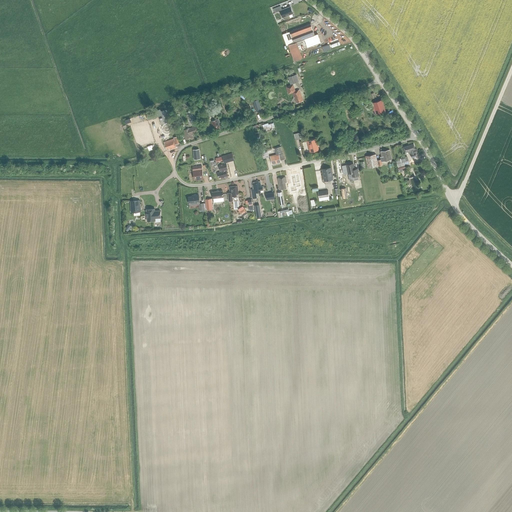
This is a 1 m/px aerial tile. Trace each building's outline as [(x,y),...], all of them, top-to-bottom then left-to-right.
[(275,13),(280,11),(283,18),(293,14),(290,7),(282,10),(280,6),(273,9),(275,13)] [(315,35),(311,24),(290,32),(294,43),(288,45),(288,47),(289,46),(294,61),(302,58),(298,46),(300,45),(303,51),(321,44),(318,34),(315,35)] [(294,43),(290,32),(285,34),(282,35),(285,42),(287,41),(288,45),(294,43)] [(288,77),(290,84),(299,82),(297,75),(288,77)] [(293,87),(292,85),(286,87),(288,94),(292,92),(294,98),(295,98),(297,103),(303,101),(299,90),(295,91),(294,87),(293,87)] [(256,111),(261,110),(257,97),(252,98),(256,111)] [(374,103),(377,113),(385,111),(381,101),(374,103)] [(170,122),(167,110),(161,112),(163,120),(160,120),(161,125),(170,122)] [(194,125),(193,122),(197,121),(192,110),(186,112),(187,114),(185,115),(189,125),(191,124),(192,126),(194,125)] [(211,124),(213,130),(221,127),(218,119),(212,121),(212,123),(211,124)] [(184,133),(186,140),(194,138),(192,134),(197,132),(196,127),(185,130),(185,132),(184,133)] [(180,143),(178,136),(174,138),(174,139),(164,143),(166,149),(169,148),(170,150),(176,148),(175,144),(180,143)] [(307,141),(310,152),(319,150),(316,139),(307,141)] [(415,149),(414,144),(403,147),(405,153),(409,151),(411,158),(417,156),(416,153),(418,152),(417,149),(415,149)] [(285,159),(281,146),(275,149),(276,156),(271,157),(272,165),(281,162),(280,161),(285,159)] [(381,160),(377,161),(378,166),(382,166),(381,162),(390,160),(390,158),(391,158),(390,150),(381,152),(382,157),(380,157),(381,160)] [(222,156),(224,163),(234,161),(233,153),(222,156)] [(376,154),(365,156),(368,168),(378,166),(377,161),(376,154)] [(410,164),(407,156),(396,160),(399,170),(405,168),(404,166),(410,164)] [(227,170),(226,164),(219,166),(220,172),(218,172),(219,178),(221,177),(221,179),(228,177),(226,170),(227,170)] [(357,169),(354,169),(353,164),(346,165),(348,174),(351,173),(352,177),(358,175),(357,169)] [(196,179),(196,181),(203,180),(202,166),(192,167),(194,179),(196,179)] [(333,179),(331,168),(322,169),(324,181),(333,179)] [(277,178),(280,190),(286,189),(285,183),(286,183),(285,177),(277,178)] [(253,199),(257,198),(256,193),(261,193),(260,191),(263,190),(263,186),(261,186),(260,182),(252,183),(253,189),(251,190),(253,199)] [(228,193),(229,201),(233,201),(232,197),(237,196),(237,195),(238,194),(238,186),(230,187),(230,193),(228,193)] [(188,197),(189,204),(200,203),(199,195),(195,195),(195,196),(188,197)] [(253,208),(252,199),(248,199),(248,200),(245,201),(246,204),(248,204),(249,209),(253,208)] [(130,201),(131,213),(141,212),(140,201),(130,201)] [(247,213),(243,206),(238,210),(243,217),(247,213)] [(155,211),(155,209),(147,209),(147,221),(155,221),(155,218),(161,218),(160,211),(155,211)]
